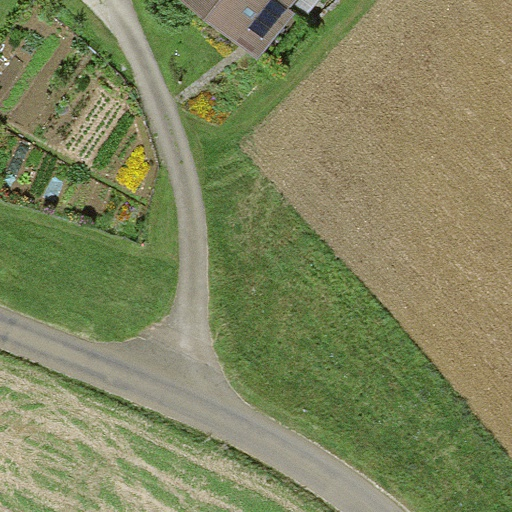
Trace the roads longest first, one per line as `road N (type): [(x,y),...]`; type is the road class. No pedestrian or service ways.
road 1 (unclassified): [(380,511),(297,456),(0,334)]
road 2 (track): [(183,405),(185,222),(173,156),(111,0)]
